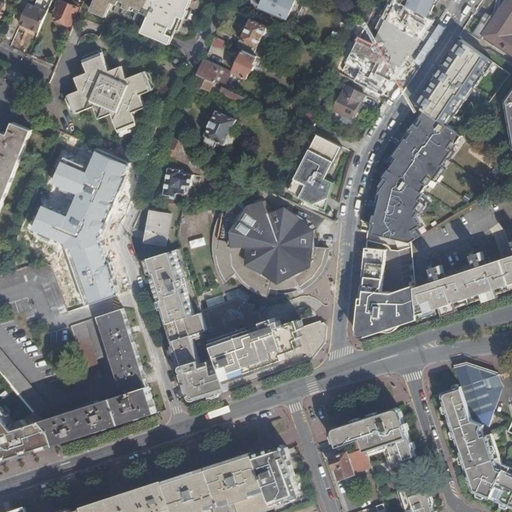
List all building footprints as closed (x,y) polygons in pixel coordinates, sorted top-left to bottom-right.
[(96,0),(92,11),(106,17),(112,3),(139,14),(140,12),(149,16),(142,33),(170,44),(176,30),(179,31),(184,19),(188,21),(192,11),(188,10),(192,0),(96,0)] [(286,0),(263,0),(261,6),(280,15),(286,0)] [(371,0),(370,0),(358,24),(364,27),(365,24),(377,2),(371,0)] [(403,0),(402,3),(403,3),(429,16),(435,3),(436,0),(403,0)] [(511,0),(507,0),(496,17),(491,14),(486,23),(483,20),(474,33),(483,39),(485,35),(511,53),(511,0)] [(32,28),(40,31),(49,11),(39,6),(30,2),(21,23),(32,28)] [(80,7),(69,2),(68,4),(61,2),(60,4),(58,3),(51,18),(72,27),(80,7)] [(403,52),(416,25),(397,16),(384,43),(403,52)] [(243,39),(239,48),(244,50),(257,56),(263,59),(267,50),(258,46),(267,26),(252,20),(243,39)] [(357,23),(343,52),(350,55),(358,40),(362,31),(364,27),(358,24),(357,23)] [(363,31),(352,60),(365,65),(376,36),(363,31)] [(215,37),(212,44),(221,48),(224,41),(215,37)] [(495,63),(462,39),(417,104),(429,112),(450,127),(495,63)] [(253,64),(257,56),(244,50),(234,72),(247,78),(250,71),(252,71),(255,65),(253,64)] [(111,70),(103,52),(84,59),(89,71),(78,76),(82,89),(70,94),(73,100),(77,112),(95,105),(100,117),(113,113),(120,131),(129,128),(139,124),(134,111),(147,106),(142,94),(155,89),(148,71),(129,78),(124,65),(111,70)] [(376,53),(368,71),(388,80),(396,63),(376,53)] [(223,86),(226,87),(233,72),(206,59),(199,75),(215,82),(223,86)] [(339,63),(326,88),(332,91),(341,74),(345,65),(339,63)] [(215,82),(199,75),(196,84),(212,91),(215,82)] [(362,101),(365,94),(348,85),(335,109),(351,118),(360,101),(362,101)] [(226,87),(223,86),(221,91),(227,93),(226,95),(237,101),(238,98),(244,101),(246,97),(226,87)] [(303,123),(313,128),(316,122),(321,112),(311,108),(303,123)] [(232,146),(236,137),(230,134),(236,120),(218,111),(205,141),(206,144),(213,147),(217,146),(219,141),(232,146)] [(450,127),(429,112),(389,167),(374,233),(412,242),(422,235),(418,228),(423,225),(417,216),(430,197),(422,191),(462,135),(450,127)] [(33,130),(14,122),(9,134),(5,132),(0,142),(0,146),(4,149),(0,158),(0,214),(2,210),(19,167),(33,130)] [(174,134),(168,147),(188,155),(192,147),(184,143),(185,139),(174,134)] [(314,144),(307,141),(292,169),(283,189),(304,199),(327,209),(336,182),(329,178),(337,161),(343,147),(318,135),(314,144)] [(132,161),(99,147),(91,165),(64,154),(51,183),(78,194),(70,215),(45,204),(34,229),(67,243),(88,305),(122,295),(102,235),(134,162),(132,161)] [(189,164),(192,157),(188,155),(168,147),(164,156),(175,158),(189,164)] [(184,166),(171,164),(168,180),(166,195),(178,196),(179,190),(188,191),(190,181),(194,181),(196,171),(184,169),(184,166)] [(304,288),(309,285),(307,282),(313,276),(317,271),(321,265),(323,259),(325,254),(329,254),(330,249),(322,248),(314,248),(313,237),(309,228),(306,223),(299,217),(295,214),(287,212),(277,211),(270,213),(268,208),(266,202),(260,199),(250,204),(244,198),(239,203),(237,202),(233,207),(227,216),(223,214),(218,224),(215,236),(214,245),(215,253),(218,265),(222,274),(226,281),(232,277),(237,274),(247,283),(254,288),(261,292),(269,296),(272,287),(282,288),(289,287),(300,283),(304,288)] [(172,215),(153,211),(147,242),(166,245),(172,215)] [(186,283),(175,253),(158,258),(141,264),(152,298),(162,329),(181,323),(197,318),(196,315),(186,283)] [(364,253),(357,329),(357,333),(357,338),(358,341),(361,343),(373,339),(417,325),(417,319),(414,293),(414,291),(393,299),(381,298),(385,256),(364,253)] [(307,282),(309,285),(313,281),(317,277),(322,271),(326,263),(329,254),(325,254),(323,259),(321,265),(317,271),(313,276),(307,282)] [(472,274),(484,297),(506,290),(511,287),(511,260),(486,269),(482,256),(472,259),(475,268),(476,272),(472,274)] [(55,316),(68,311),(51,266),(41,262),(23,268),(3,274),(0,275),(0,289),(32,280),(43,284),(55,316)] [(417,319),(484,297),(472,274),(471,274),(445,282),(441,269),(431,273),(434,282),(436,286),(429,288),(414,293),(417,319)] [(204,312),(196,315),(197,318),(211,358),(223,395),(259,382),(298,367),(314,361),(324,346),(326,328),(323,325),(321,326),(319,324),(296,332),(293,324),(277,330),(275,325),(271,327),(268,323),(258,327),(254,316),(250,317),(247,316),(250,310),(245,308),(243,308),(241,306),(245,300),(233,294),(221,298),(224,305),(220,306),(217,300),(201,305),(204,312)] [(56,442),(157,410),(124,308),(100,316),(125,393),(43,420),(53,431),(56,442)] [(181,323),(162,329),(177,378),(187,407),(223,395),(211,358),(197,318),(181,323)] [(103,377),(85,321),(71,326),(89,382),(103,377)] [(0,369),(39,415),(50,405),(0,347),(0,369)] [(500,374),(457,367),(462,383),(463,387),(473,416),(485,413),(498,408),(505,388),(500,374)] [(463,387),(462,383),(442,389),(443,392),(463,387)] [(463,387),(443,392),(460,441),(462,441),(464,447),(462,448),(468,465),(470,465),(472,471),(470,471),(476,489),(501,500),(488,461),(475,421),(473,416),(463,387)] [(366,447),(367,449),(386,443),(396,470),(410,466),(409,461),(420,457),(421,454),(406,408),(402,406),(382,412),(375,415),(365,418),(357,420),(363,438),(366,447)] [(15,429),(0,408),(0,462),(56,442),(53,431),(43,420),(33,423),(15,429)] [(485,413),(473,416),(475,421),(477,421),(486,418),(485,413)] [(330,444),(332,448),(355,440),(363,438),(357,420),(329,430),(327,433),(327,437),(330,444)] [(488,461),(501,500),(511,505),(511,471),(502,467),(500,460),(491,435),(485,437),(482,430),(485,423),(477,421),(475,421),(488,461)] [(358,450),(366,447),(363,438),(355,440),(358,450)] [(285,444),(255,454),(264,477),(274,507),(276,510),(304,501),(295,476),(291,465),(293,465),(291,458),(288,453),(291,452),(289,446),(285,444)] [(338,469),(341,479),(356,474),(348,449),(331,454),(337,469),(338,469)] [(232,461),(209,469),(217,490),(221,502),(233,498),(238,511),(259,511),(274,507),(264,477),(255,454),(246,457),(232,461)] [(217,490),(209,469),(191,475),(174,480),(167,483),(176,511),(211,511),(210,509),(222,505),(221,502),(217,490)] [(176,511),(167,483),(167,481),(125,495),(86,508),(87,511),(86,511),(176,511)] [(441,511),(435,493),(433,487),(430,485),(418,489),(417,484),(402,489),(409,511),(441,511)]
